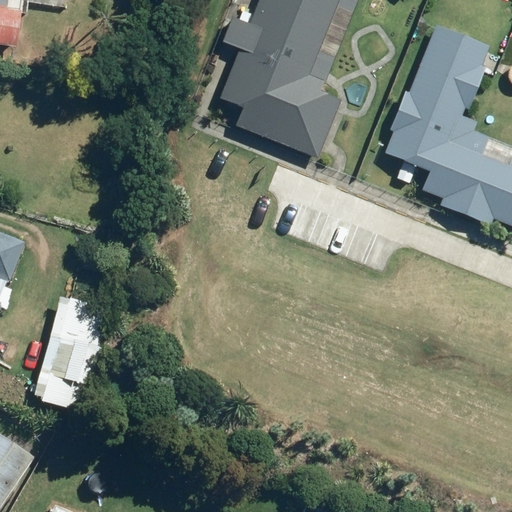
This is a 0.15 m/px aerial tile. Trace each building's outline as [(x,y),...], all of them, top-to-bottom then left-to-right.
[(69,0),(0,0),(0,50),(13,52),(17,15),(23,16),(24,8),(68,13),(69,0)] [(236,129),(316,159),(336,104),(321,98),(358,0),(258,0),(248,27),(226,19),(216,45),(236,52),(217,101),(243,111),(236,129)] [(440,202),(437,208),(489,228),(492,220),(511,228),(511,149),(470,134),(474,125),(461,120),(490,46),(431,24),(380,156),(426,174),(419,194),(440,202)] [(0,286),(7,290),(26,245),(0,234),(0,286)] [(83,363),(55,352),(44,381),(73,391),(83,363)] [(0,508),(31,458),(0,439),(0,508)]
